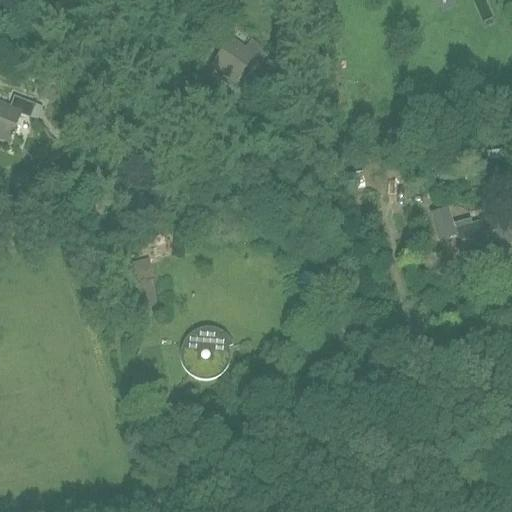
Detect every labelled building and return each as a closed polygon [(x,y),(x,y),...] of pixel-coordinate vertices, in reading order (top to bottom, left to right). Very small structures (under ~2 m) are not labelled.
[(458,0),(456,4),(479,15),(486,0),(458,0)] [(244,51),(230,41),(212,68),(236,84),(253,60),(261,66),(269,53),(251,41),(244,51)] [(0,105),(0,139),(11,144),(21,116),(30,120),(35,106),(15,98),(10,109),(0,105)] [(89,108),(60,114),(62,126),(91,119),(89,108)] [(433,165),(436,185),(460,181),(456,161),(433,165)] [(447,213),(432,217),(440,241),(459,235),(467,260),(498,250),(490,223),(471,229),(469,224),(452,229),(447,213)] [(180,343),(186,346),(183,353),(183,360),(185,368),(190,374),(196,378),(204,380),(211,379),(218,376),(224,370),(227,363),(228,356),(234,353),(231,345),(226,338),(219,332),(211,329),(202,329),(193,332),(186,336),(180,343)]
